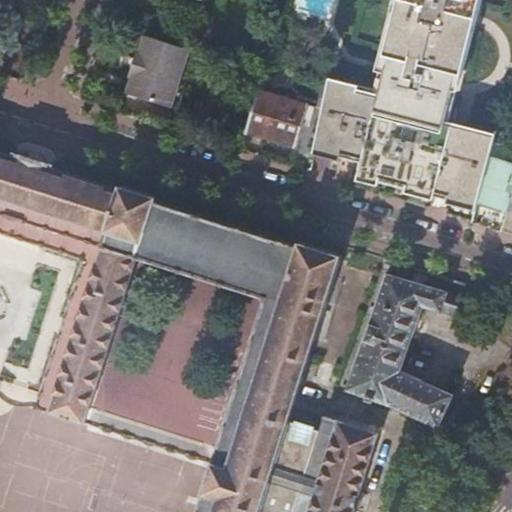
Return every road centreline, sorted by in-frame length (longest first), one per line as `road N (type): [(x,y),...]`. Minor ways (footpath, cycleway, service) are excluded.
road 1 (residential): [(48,131),(511,276)]
road 2 (residential): [(78,0),(48,131)]
